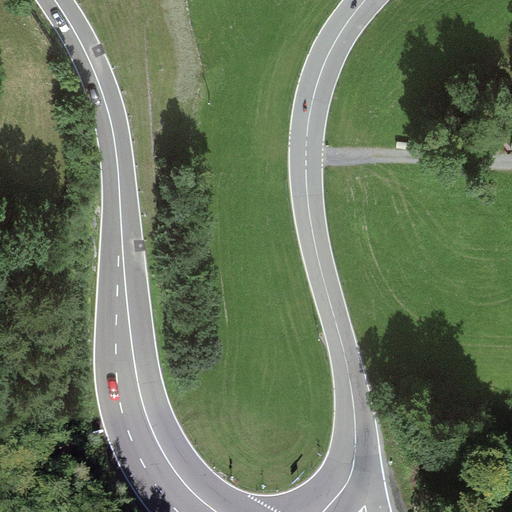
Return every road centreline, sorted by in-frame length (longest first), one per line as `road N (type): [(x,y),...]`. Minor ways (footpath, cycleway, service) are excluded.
road 1 (primary): [(54,0),(85,52),(114,136),(129,367),(141,423),(161,469),(203,511)]
road 2 (secondary): [(365,0),(322,69),(305,162),(310,224),(348,370),(360,455)]
